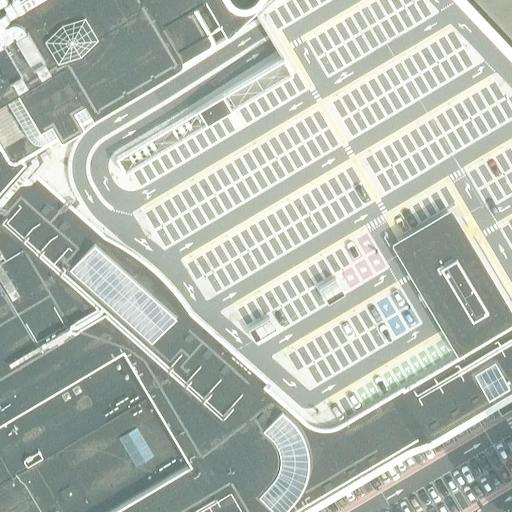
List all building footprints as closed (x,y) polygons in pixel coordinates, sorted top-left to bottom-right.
[(0,0),(0,511),(275,511),(323,484),(386,447),(495,382),(511,371),(511,307),(486,323),(486,324),(486,325),(487,327),(486,327),(485,326),(483,327),(457,342),(456,342),(441,351),(443,353),(403,376),(384,387),(367,398),(346,410),(342,413),(334,416),(329,418),(324,418),(319,418),(314,417),(309,415),(305,413),(301,410),(298,408),(296,406),(274,387),(249,364),(223,341),(198,319),(182,304),(189,300),(184,292),(176,297),(174,294),(172,291),(169,287),(167,284),(164,282),(155,271),(154,270),(150,266),(145,262),(141,258),(135,253),(129,249),(128,248),(126,247),(124,245),(120,242),(117,240),(113,238),(110,236),(107,234),(103,232),(98,230),(97,229),(72,207),(71,206),(47,184),(12,153),(9,154),(8,151),(0,138),(0,0)] [(0,0),(0,138),(8,151),(9,150),(11,150),(59,121),(62,123),(83,111),(83,108),(215,29),(227,20),(215,0),(0,0)] [(9,150),(8,151),(9,154),(12,153),(47,184),(71,206),(203,128),(186,100),(213,84),(286,41),(281,32),(250,0),(248,0),(248,1),(227,20),(215,29),(83,108),(83,111),(62,123),(59,121),(11,150),(9,150)] [(286,41),(213,84),(227,108),(268,83),(287,114),(228,150),(290,255),(367,210),(402,189),(483,327),(485,326),(486,327),(487,327),(486,325),(486,324),(486,323),(511,307),(511,41),(472,0),(470,0),(469,1),(468,0),(250,0),(281,32),(286,41)] [(213,84),(186,100),(203,128),(219,156),(236,184),(252,212),(269,240),(184,292),(189,300),(274,249),(285,267),(302,295),(283,306),(291,319),(319,303),(307,283),(290,255),(228,150),(287,114),(268,83),(227,108),(213,84)] [(203,128),(71,206),(72,207),(97,229),(219,156),(203,128)] [(219,156),(97,229),(98,230),(103,232),(107,234),(110,236),(113,238),(117,240),(120,242),(124,245),(126,247),(128,248),(129,247),(236,184),(219,156)] [(129,247),(128,248),(129,249),(135,253),(141,258),(145,262),(150,266),(154,270),(252,212),(236,184),(129,247)] [(402,189),(367,210),(404,273),(412,268),(456,342),(457,342),(483,327),(402,189)] [(316,362),(274,387),(296,406),(298,408),(301,410),(305,413),(309,415),(314,417),(319,418),(324,418),(329,418),(334,416),(342,413),(346,410),(367,398),(384,387),(403,376),(443,353),(441,351),(456,342),(412,268),(404,273),(367,210),(290,255),(307,283),(319,303),(291,319),(300,334),(316,362)] [(252,212),(154,270),(155,271),(164,282),(167,284),(169,287),(172,291),(174,294),(176,297),(184,292),(269,240),(252,212)] [(189,300),(182,304),(198,319),(285,267),(274,249),(189,300)] [(285,267),(198,319),(223,341),(283,306),(302,295),(285,267)] [(283,306),(223,341),(249,364),(300,334),(291,319),(283,306)] [(300,334),(249,364),(274,387),(316,362),(300,334)] [(275,511),(441,511),(511,470),(511,371),(495,382),(386,447),(323,484),(275,511)] [(511,511),(511,470),(441,511),(511,511)]
